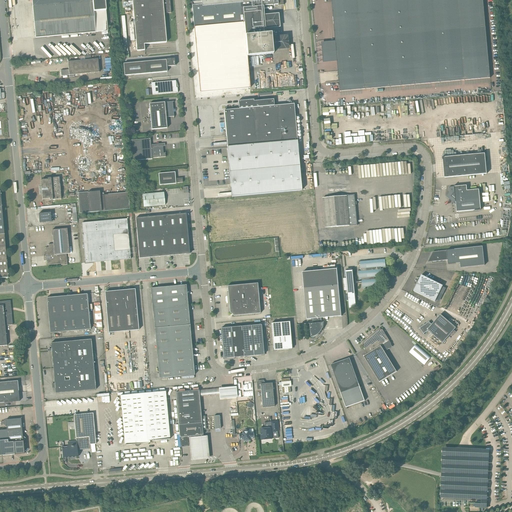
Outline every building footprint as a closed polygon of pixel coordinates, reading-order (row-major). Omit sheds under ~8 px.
[(105,0),(32,0),(35,38),(53,36),(54,50),(79,48),(79,54),(110,50),(105,0)] [(132,0),(137,51),(145,50),(144,44),(167,42),(164,13),(171,13),(169,0),(132,0)] [(201,0),(201,1),(192,2),(200,92),(250,88),(247,56),(273,54),(273,50),(272,37),(271,33),(263,34),(262,29),(261,15),(261,11),(243,13),(243,8),(278,5),(278,6),(284,5),(283,0),(201,0)] [(490,78),(483,0),(331,0),(340,92),(490,78)] [(125,76),(167,72),(167,66),(175,66),(175,58),(167,59),(167,60),(124,64),(125,76)] [(74,77),(74,74),(99,72),(98,59),(68,62),(69,69),(61,70),(61,76),(69,75),(69,77),(74,77)] [(176,88),(176,81),(151,83),(152,95),(178,93),(177,88),(176,88)] [(254,100),(238,101),(239,109),(274,106),(274,99),(254,101),(254,100)] [(151,130),(167,128),(166,117),(174,116),(172,102),(149,104),(151,130)] [(294,104),(274,106),(239,109),(224,110),(232,197),(302,190),(294,104)] [(336,108),(324,109),(324,117),(336,117),(336,108)] [(151,145),(150,139),(130,140),(132,161),(152,159),(152,158),(166,157),(165,153),(163,153),(163,144),(151,145)] [(444,178),(487,174),(485,154),(443,158),(444,178)] [(374,165),(375,177),(415,175),(414,162),(402,163),(402,162),(389,163),(389,164),(374,165)] [(175,178),(175,172),(158,173),(159,185),(176,184),(176,183),(183,182),(182,178),(175,178)] [(41,180),(43,199),(50,199),(50,200),(61,199),(59,177),(48,178),(48,179),(41,180)] [(467,191),(466,186),(455,187),(454,186),(454,187),(449,187),(450,193),(446,197),(453,202),(455,202),(456,204),(457,212),(473,211),(481,210),(479,190),(467,191)] [(78,193),(80,213),(102,211),(100,191),(78,193)] [(144,207),(165,205),(163,192),(143,194),(144,207)] [(323,198),(325,228),(357,225),(354,195),(323,198)] [(51,213),(39,214),(39,223),(51,222),(51,213)] [(139,258),(190,254),(186,213),(136,218),(139,258)] [(85,263),(92,263),(131,259),(127,219),(82,223),(85,263)] [(67,265),(66,254),(69,254),(67,229),(52,230),(53,244),(48,244),(49,247),(46,247),(46,255),(43,256),(44,261),(47,261),(47,265),(61,264),(61,265),(67,265)] [(485,265),(483,246),(433,252),(431,255),(432,262),(448,260),(448,264),(460,263),(461,268),(485,265)] [(382,259),(360,261),(361,270),(358,270),(359,279),(361,279),(362,281),(356,282),(356,277),(353,277),(353,271),(345,271),(349,308),(356,307),(356,283),(362,283),(362,288),(372,287),(375,287),(374,277),(381,277),(381,274),(382,274),(382,271),(381,272),(381,267),(383,267),(382,259)] [(321,323),(321,318),(341,316),(337,269),(302,272),(307,319),(313,319),(313,323),(304,324),(304,325),(310,324),(311,337),(314,336),(317,335),(320,333),(318,332),(320,330),(321,331),(322,328),(323,325),(323,323),(324,323),(324,322),(321,323)] [(435,302),(443,286),(421,275),(413,291),(435,302)] [(260,313),(257,283),(227,286),(230,313),(231,313),(233,315),(233,316),(260,313)] [(152,298),(187,295),(186,285),(151,288),(152,298)] [(108,333),(139,330),(135,290),(105,292),(108,333)] [(77,295),(80,330),(90,329),(87,294),(77,295)] [(70,331),(80,330),(77,295),(67,296),(70,331)] [(153,308),(188,305),(187,295),(152,298),(153,308)] [(60,332),(70,331),(67,296),(57,297),(60,332)] [(50,333),(60,332),(57,297),(47,298),(50,333)] [(0,346),(7,346),(5,326),(12,325),(10,301),(0,301),(0,346)] [(154,318),(189,315),(188,305),(153,308),(154,318)] [(154,328),(190,325),(189,315),(154,318),(154,328)] [(456,328),(440,315),(432,325),(429,322),(419,329),(420,328),(424,335),(424,334),(428,331),(443,343),(456,328)] [(274,351),(283,350),(280,322),(271,323),(274,351)] [(280,322),(283,350),(292,349),(290,322),(280,322)] [(155,338),(191,335),(190,325),(154,328),(155,338)] [(261,325),(221,328),(224,358),(264,355),(261,325)] [(389,341),(382,329),(381,330),(380,328),(362,343),(362,344),(362,343),(363,345),(362,346),(368,354),(363,357),(379,382),(397,372),(381,346),(389,341)] [(156,348),(192,345),(191,335),(155,338),(156,348)] [(53,368),(93,364),(91,339),(51,343),(53,368)] [(431,357),(416,344),(409,352),(424,365),(431,357)] [(157,358),(192,355),(192,345),(156,348),(157,358)] [(158,368),(193,365),(192,355),(157,358),(158,368)] [(346,408),(365,401),(350,358),(331,365),(346,408)] [(93,364),(53,368),(55,393),(96,390),(93,364)] [(193,365),(158,368),(159,378),(194,375),(193,365)] [(282,393),(290,393),(289,378),(281,379),(282,393)] [(264,384),(264,380),(256,381),(257,390),(261,389),(262,408),(274,407),(272,383),(264,384)] [(0,402),(19,401),(18,381),(0,382),(0,402)] [(237,385),(219,387),(219,388),(199,390),(199,396),(220,394),(220,398),(238,396),(237,385)] [(178,419),(189,418),(201,416),(199,396),(199,390),(175,392),(178,419)] [(125,445),(150,443),(150,441),(170,439),(165,391),(120,396),(125,445)] [(96,444),(93,413),(74,415),(77,450),(90,449),(90,445),(96,444)] [(189,418),(191,436),(195,436),(203,435),(202,430),(206,430),(205,416),(201,416),(189,418)] [(0,455),(24,453),(23,441),(25,438),(23,436),(21,418),(6,420),(4,420),(4,421),(4,425),(6,425),(7,430),(0,430),(0,455)] [(178,419),(179,437),(190,436),(191,436),(189,418),(178,419)] [(278,438),(277,422),(271,422),(271,429),(270,429),(270,428),(260,429),(261,440),(278,438)] [(248,431),(247,430),(246,430),(245,430),(244,431),(244,432),(242,432),(243,434),(239,434),(239,440),(243,440),(243,442),(250,441),(250,439),(254,439),(253,433),(250,433),(249,431),(248,431)] [(208,435),(203,435),(195,436),(191,436),(190,436),(191,446),(192,459),(210,457),(208,435)] [(180,447),(191,446),(190,436),(179,437),(180,447)] [(78,457),(77,446),(62,447),(63,458),(78,457)]
